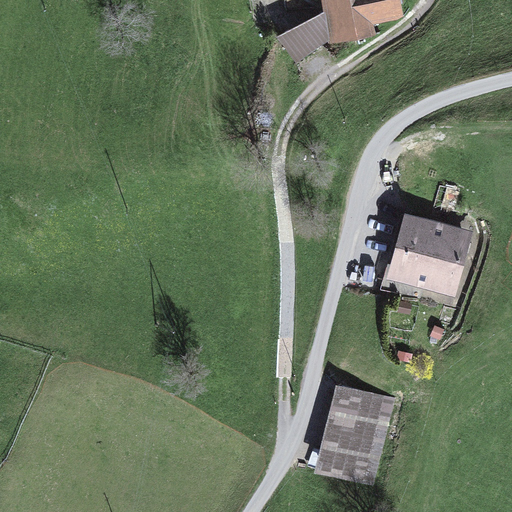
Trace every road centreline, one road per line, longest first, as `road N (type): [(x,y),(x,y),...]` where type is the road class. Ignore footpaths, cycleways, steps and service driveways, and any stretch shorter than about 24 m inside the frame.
road 1 (unclassified): [(243,511),(313,404),(364,158),(401,121),(446,99),(511,86)]
road 2 (track): [(279,456),(279,135),(314,91),(410,20),(420,0)]
